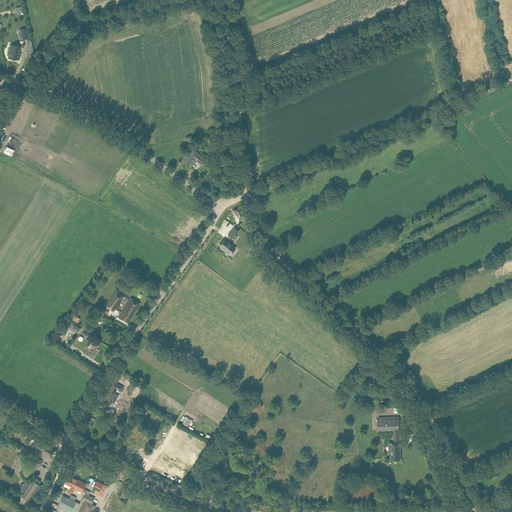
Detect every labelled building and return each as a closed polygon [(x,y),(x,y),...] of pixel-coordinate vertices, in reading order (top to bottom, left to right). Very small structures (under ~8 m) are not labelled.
[(21,6),(14,8),(16,15),(23,13),(21,6)] [(10,49),(8,48),(7,55),(9,55),(9,57),(19,59),(21,46),(11,45),(10,49)] [(184,162),(191,167),(196,161),(202,165),(206,160),(193,150),(184,162)] [(234,209),(234,211),(240,221),(245,218),(238,207),(234,209)] [(236,235),(240,230),(234,226),(228,235),(232,238),(234,234),(236,235)] [(235,248),(224,239),(219,245),(222,248),(222,249),(230,255),(235,248)] [(121,278),(128,283),(131,278),(123,273),(121,278)] [(124,295),(116,290),(105,305),(113,311),(124,295)] [(140,303),(135,301),(130,298),(118,317),(128,323),(135,311),(140,303)] [(93,319),(89,325),(94,328),(101,318),(99,316),(98,318),(95,316),(93,320),(93,319)] [(98,351),(97,350),(96,349),(98,345),(93,342),(90,346),(92,348),(90,351),(90,350),(88,354),(94,357),(98,351)] [(133,379),(132,382),(127,390),(132,393),(135,389),(136,389),(138,386),(136,384),(137,382),(133,379)] [(113,381),(104,396),(103,397),(109,401),(113,403),(118,396),(114,394),(117,389),(120,392),(123,387),(113,381)] [(250,405),(252,411),(259,412),(262,406),(260,401),(253,400),(250,405)] [(378,417),(378,429),(378,432),(393,431),(393,443),(388,443),(389,454),(391,454),(391,460),(400,459),(399,442),(399,441),(407,441),(407,443),(420,442),(420,434),(405,434),(405,435),(402,435),(402,434),(399,434),(398,428),(399,428),(399,417),(378,417)] [(50,458),(55,450),(36,438),(33,442),(28,452),(31,454),(33,450),(34,451),(35,449),(46,456),(50,458)] [(67,476),(63,482),(68,485),(71,487),(69,491),(72,493),(74,488),(84,493),(85,489),(83,488),(84,488),(84,487),(86,484),(84,482),(72,476),(71,478),(67,476)] [(29,483),(24,480),(19,489),(24,492),(21,497),(29,502),(39,484),(31,479),(29,483)] [(101,496),(106,485),(103,483),(96,480),(92,487),(93,487),(90,491),(101,496)] [(91,511),(94,506),(91,504),(94,498),(85,494),(82,499),(85,501),(79,511),(91,511)] [(71,511),(76,502),(63,495),(58,506),(69,511),(71,511)]
